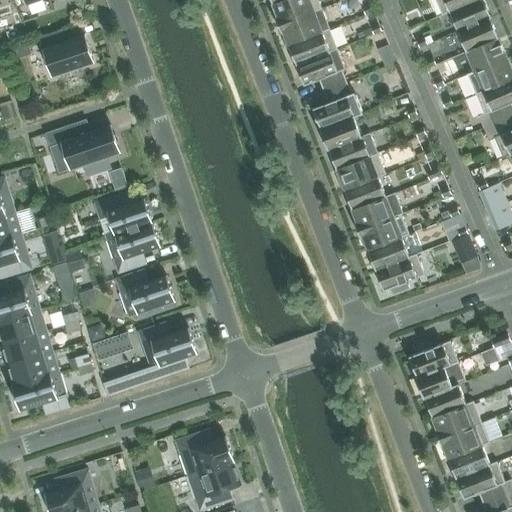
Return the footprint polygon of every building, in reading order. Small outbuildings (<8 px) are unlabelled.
[(278,26),(322,9),(318,0),(284,0),(273,4),(277,16),(275,17),(278,26)] [(435,0),(442,15),(450,12),(449,12),(476,0),(435,0)] [(476,0),(449,12),(450,12),(458,31),(490,17),(490,18),(492,18),(484,0),(476,0)] [(371,5),(363,8),(365,15),(374,11),(371,5)] [(288,45),(330,29),(322,9),(278,26),(282,34),(284,33),(288,45)] [(490,17),(458,31),(466,51),(499,37),(490,18),(490,17)] [(379,24),(371,28),(374,34),(382,31),(379,24)] [(330,29),(288,45),(296,65),(330,52),(338,49),(330,29)] [(39,37),(52,76),(94,62),(85,36),(66,42),(62,30),(39,37)] [(475,71),(507,57),(499,37),(466,51),(475,71)] [(416,41),(419,48),(427,45),(424,38),(416,41)] [(323,91),(347,82),(342,69),(345,68),(338,49),(330,52),(296,65),(304,86),(319,80),(323,91)] [(475,71),(483,91),(511,78),(511,68),(507,57),(475,71)] [(425,61),(427,68),(436,65),(433,58),(425,61)] [(433,81),(436,88),(444,84),(441,78),(433,81)] [(511,78),(483,91),(476,94),(484,113),(479,116),(484,128),(511,116),(511,104),(511,103),(511,102),(511,78)] [(347,82),(323,91),(328,103),(313,109),(321,129),(354,117),(363,114),(355,93),(352,94),(347,82)] [(441,101),(444,108),(452,104),(450,98),(441,101)] [(12,101),(0,104),(0,105),(4,120),(17,116),(12,101)] [(415,108),(406,111),(409,118),(417,114),(415,108)] [(511,116),(484,128),(489,141),(495,138),(503,158),(510,155),(510,154),(511,153),(511,116)] [(354,117),(321,129),(320,129),(328,150),(329,150),(329,149),(362,137),(362,136),(354,117)] [(45,133),(59,173),(84,164),(88,176),(110,168),(106,157),(120,152),(117,144),(118,143),(117,140),(116,141),(115,137),(116,137),(115,134),(114,134),(111,126),(80,136),(75,123),(45,133)] [(423,127),(415,131),(418,138),(426,134),(423,127)] [(336,170),(378,153),(370,133),(362,136),(362,137),(329,149),(329,150),(336,170)] [(432,148),(424,151),(426,158),(435,154),(432,148)] [(378,153),(336,170),(344,190),(379,177),(386,174),(378,153)] [(440,167),(432,171),(435,177),(443,174),(440,167)] [(0,217),(16,213),(5,177),(0,178),(0,217)] [(379,177),(344,190),(352,210),(386,197),(386,196),(379,177)] [(477,184),(480,191),(488,187),(485,181),(477,184)] [(449,187),(440,191),(443,197),(451,194),(449,187)] [(107,238),(153,222),(145,199),(133,203),(129,191),(95,203),(107,238)] [(386,196),(386,197),(352,210),(357,222),(355,223),(358,231),(402,214),(404,214),(396,193),(386,196)] [(457,207),(449,211),(452,217),(460,214),(457,207)] [(449,211),(441,214),(444,221),(452,217),(449,211)] [(16,213),(0,217),(0,239),(22,233),(16,213)] [(511,216),(510,213),(492,221),(496,231),(505,227),(511,223),(511,216)] [(410,235),(402,214),(358,231),(361,239),(363,238),(368,250),(402,237),(410,235)] [(444,221),(442,221),(450,241),(452,240),(460,237),(457,230),(465,227),(460,214),(452,217),(444,221)] [(41,219),(43,228),(56,225),(53,215),(41,219)] [(161,246),(153,222),(107,238),(119,273),(147,263),(143,252),(161,246)] [(465,227),(457,230),(460,237),(468,234),(465,227)] [(22,233),(0,239),(0,278),(33,269),(22,233)] [(409,257),(402,237),(368,250),(376,270),(410,257),(409,257)] [(502,244),(505,251),(511,247),(511,244),(510,240),(502,244)] [(478,256),(473,245),(461,250),(466,261),(478,256)] [(63,250),(49,254),(52,265),(66,261),(63,250)] [(77,251),(65,254),(71,272),(83,268),(77,251)] [(409,257),(410,257),(376,270),(383,291),(391,288),(394,296),(410,289),(407,282),(425,275),(417,254),(409,257)] [(67,263),(55,267),(58,276),(70,273),(67,263)] [(145,269),(116,279),(129,316),(138,313),(140,318),(177,306),(175,300),(167,276),(149,282),(145,269)] [(0,322),(41,310),(30,274),(0,283),(0,322)] [(0,322),(0,338),(2,345),(3,345),(3,344),(47,331),(41,310),(0,322)] [(67,324),(79,321),(77,312),(64,316),(67,324)] [(79,321),(67,324),(69,333),(81,330),(79,321)] [(103,383),(108,396),(189,368),(186,357),(197,353),(189,328),(171,334),(167,322),(139,332),(151,367),(103,383)] [(101,325),(89,329),(93,341),(105,336),(101,325)] [(3,344),(3,345),(6,353),(5,354),(8,365),(53,351),(47,331),(3,344)] [(508,334),(500,338),(491,341),(494,348),(511,341),(508,334)] [(108,340),(96,344),(101,359),(113,354),(108,340)] [(409,357),(416,377),(417,378),(445,367),(445,368),(459,362),(451,341),(432,348),(429,340),(413,346),(414,349),(416,354),(409,357)] [(8,365),(11,376),(12,376),(15,384),(15,385),(60,372),(53,351),(8,365)] [(79,366),(91,363),(89,354),(76,358),(79,366)] [(79,366),(81,375),(94,372),(91,363),(79,366)] [(424,399),(425,398),(452,387),(452,386),(445,368),(445,367),(417,378),(416,377),(415,377),(424,399)] [(60,372),(15,385),(15,384),(13,385),(20,410),(42,403),(46,415),(70,407),(60,372)] [(459,384),(452,386),(452,387),(425,398),(432,418),(467,405),(466,404),(459,384)] [(466,404),(467,405),(432,418),(437,430),(435,431),(438,439),(482,422),(474,401),(466,404)] [(482,422),(438,439),(441,447),(443,446),(448,458),(482,445),(483,446),(490,443),(482,422)] [(188,476),(234,460),(234,459),(232,460),(229,451),(231,451),(226,436),(214,440),(210,429),(176,440),(188,476)] [(490,465),(490,464),(483,446),(482,445),(448,458),(456,478),(490,465)] [(232,462),(234,461),(234,460),(188,476),(200,511),(234,499),(230,487),(241,484),(236,470),(235,470),(232,462)] [(490,465),(456,478),(464,499),(479,493),(483,505),(511,493),(511,480),(511,479),(505,482),(497,461),(490,464),(490,465)] [(73,511),(99,504),(89,469),(64,476),(68,488),(46,495),(50,509),(51,508),(52,511),(73,511)] [(148,469),(135,473),(141,489),(154,485),(148,469)] [(511,511),(511,493),(483,505),(485,511),(511,511)]
